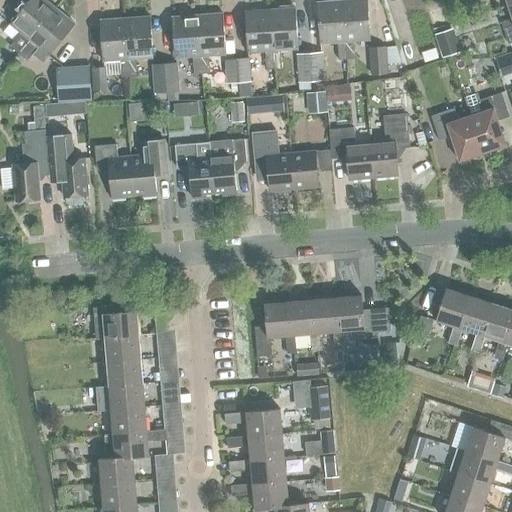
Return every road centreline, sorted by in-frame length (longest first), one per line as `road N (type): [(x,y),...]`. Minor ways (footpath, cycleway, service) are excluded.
road 1 (residential): [(187,253),(453,231)]
road 2 (residential): [(197,511),(203,447),(187,253)]
road 3 (residential): [(32,267),(187,253)]
